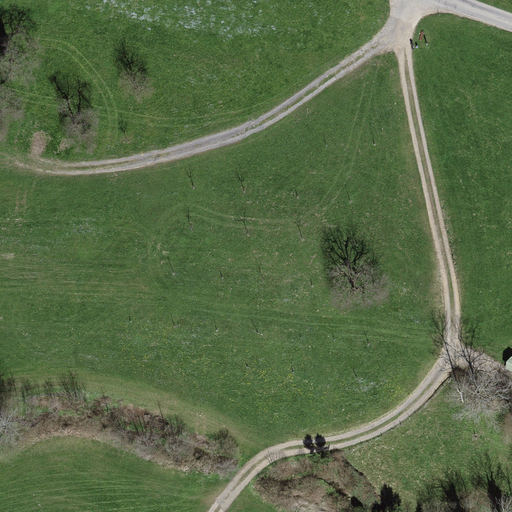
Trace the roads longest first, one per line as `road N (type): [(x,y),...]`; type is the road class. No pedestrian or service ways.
road 1 (track): [(219,511),(253,472),(286,453),(383,433),(432,396),(455,357),(406,35)]
road 2 (track): [(406,35),(270,128),(209,151),(56,175),(0,157)]
